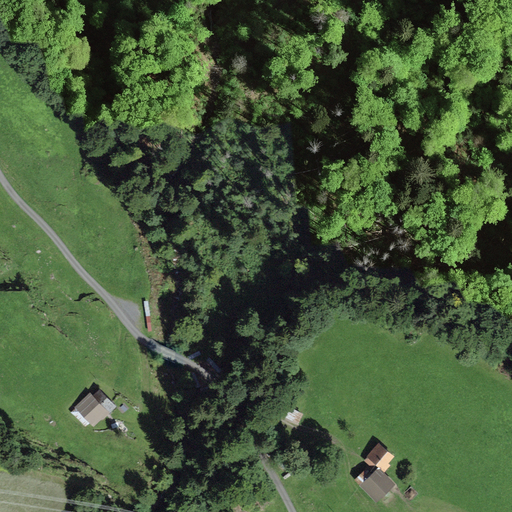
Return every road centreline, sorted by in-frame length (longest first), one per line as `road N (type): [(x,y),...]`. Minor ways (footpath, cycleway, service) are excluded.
road 1 (residential): [(0,177),(133,330),(225,392),(291,511)]
road 2 (track): [(348,473),(332,439),(254,400),(235,406)]
